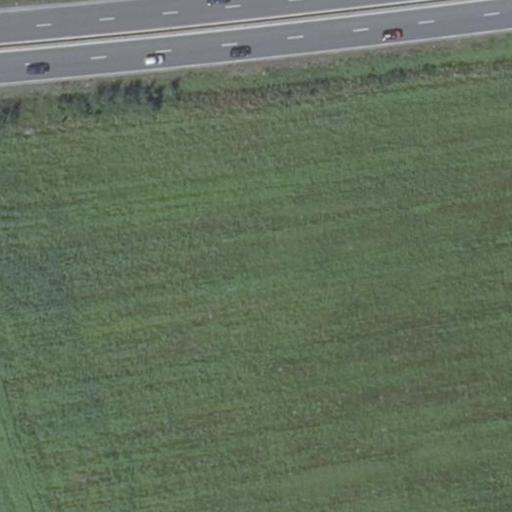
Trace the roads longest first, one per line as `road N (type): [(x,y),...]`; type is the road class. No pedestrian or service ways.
road 1 (trunk): [(0,68),(511,14)]
road 2 (trunk): [(306,0),(0,30)]
